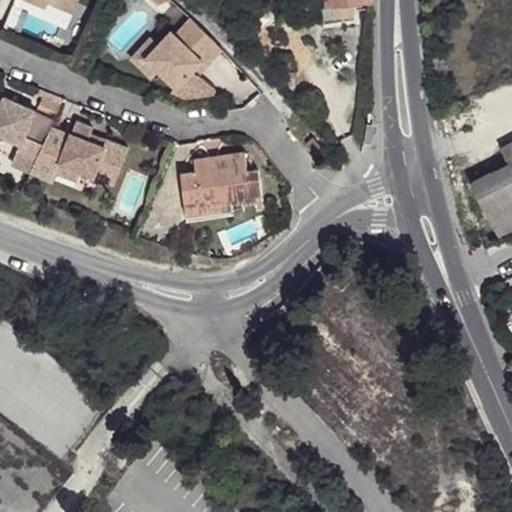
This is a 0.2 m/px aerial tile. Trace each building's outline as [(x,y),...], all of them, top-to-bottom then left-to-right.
[(77,3),(70,0),(49,0),(48,2),(73,12),(77,3)] [(371,2),(371,0),(327,0),(328,6),(324,7),(325,18),(354,15),(353,4),(371,2)] [(207,65),(222,49),(212,38),(190,17),(175,34),(172,30),(159,43),(147,57),(159,70),(176,87),(171,92),(186,99),(215,94),(216,89),(203,77),(192,70),(195,67),(202,60),(207,65)] [(147,57),(159,43),(152,37),(132,58),(153,77),(159,70),(147,57)] [(200,72),(207,65),(202,60),(195,67),(200,72)] [(295,84),(291,62),(289,60),(284,60),(279,64),(281,79),(288,78),(289,84),(295,84)] [(0,94),(0,132),(22,142),(13,163),(31,170),(51,125),(63,98),(46,91),(37,110),(0,94)] [(101,130),(104,123),(86,117),(84,122),(101,130)] [(72,133),(51,125),(31,170),(54,180),(57,171),(61,162),(81,170),(115,183),(129,148),(106,140),(104,146),(89,140),(93,128),(76,121),(72,133)] [(314,137),(307,143),(316,155),(323,149),(314,137)] [(511,144),(502,149),(510,164),(474,182),(501,233),(511,227),(511,144)] [(232,201),(263,197),(259,169),(248,171),(245,152),(194,158),(196,170),(181,172),(186,207),(232,201)] [(81,170),(61,162),(57,171),(78,179),(81,170)] [(234,214),(232,201),(186,207),(187,220),(234,214)]
